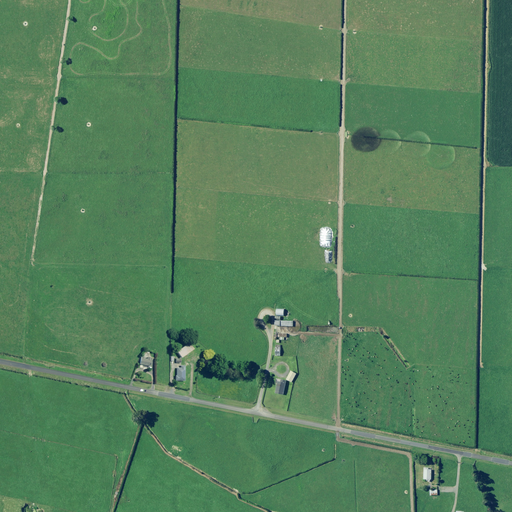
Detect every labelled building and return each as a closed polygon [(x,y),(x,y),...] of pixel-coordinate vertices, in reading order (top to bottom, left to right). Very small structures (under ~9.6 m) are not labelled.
[(277,316),(276,316),(275,326),(294,327),(294,321),(281,321),(281,316),(277,316)] [(287,340),(288,340),(289,336),(288,336),(288,329),(277,329),(277,332),(275,332),(275,340),(277,340),(277,343),(280,343),(280,340),(284,340),(284,341),(287,341),(287,340)] [(193,349),(189,343),(177,352),(181,358),(193,349)] [(140,364),(140,367),(147,368),(147,365),(149,366),(150,363),(151,363),(151,358),(147,357),(147,359),(145,359),(145,357),(141,356),(139,364),(140,364)] [(185,366),(181,365),(181,368),(177,368),(176,375),(175,375),(175,381),(182,381),(183,378),(183,372),(185,372),(185,366)] [(297,374),(292,371),(287,380),(293,383),(297,374)] [(282,380),(277,379),(276,383),(278,384),(276,393),(284,395),(287,381),(282,380)] [(429,468),(425,468),(424,479),(432,480),(433,470),(429,470),(429,468)]
